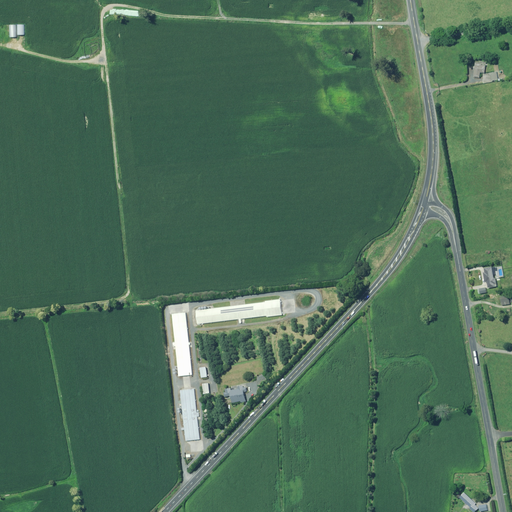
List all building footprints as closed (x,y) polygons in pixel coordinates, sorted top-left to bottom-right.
[(11,37),(10,25),(0,26),(1,38),(11,37)] [(483,63),(477,63),(477,66),(476,66),(475,77),(481,78),(482,73),(485,73),(485,66),(482,66),(483,63)] [(500,79),(499,72),(491,73),(491,76),(493,76),(494,81),(500,80),(500,81),(502,81),(501,79),(500,79)] [(498,287),(497,278),(495,278),(495,277),(495,275),(496,274),(495,267),(494,267),(486,268),(487,272),(485,272),(487,283),(489,282),(490,288),(498,287)] [(503,306),(511,304),(511,295),(502,296),(503,306)] [(279,298),(196,310),(198,325),(267,315),(267,316),(281,314),(279,298)] [(193,375),(186,312),(171,314),(179,377),(193,375)] [(243,403),(248,402),(246,393),(249,392),(248,387),(245,388),(244,386),(240,387),(240,389),(233,390),(232,388),(227,389),(227,393),(225,393),(226,397),(232,396),(234,403),(242,401),(243,403)] [(195,387),(180,389),(186,441),(201,439),(195,387)] [(473,499),(466,493),(461,498),(472,507),(471,509),(474,511),(476,511),(480,508),(476,505),(478,502),(474,498),(473,499)]
